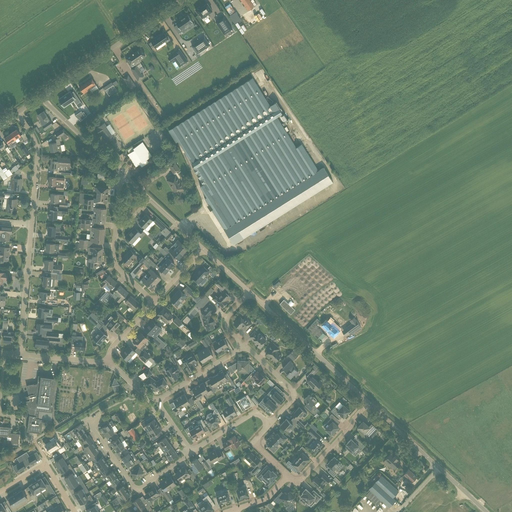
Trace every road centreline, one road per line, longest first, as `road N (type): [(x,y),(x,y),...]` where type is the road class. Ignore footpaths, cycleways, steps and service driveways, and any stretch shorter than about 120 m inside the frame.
road 1 (residential): [(19,354),(36,155),(17,115)]
road 2 (residential): [(42,99),(184,0)]
road 3 (residential): [(369,404),(249,293)]
road 4 (residential): [(192,453),(136,488),(91,428)]
